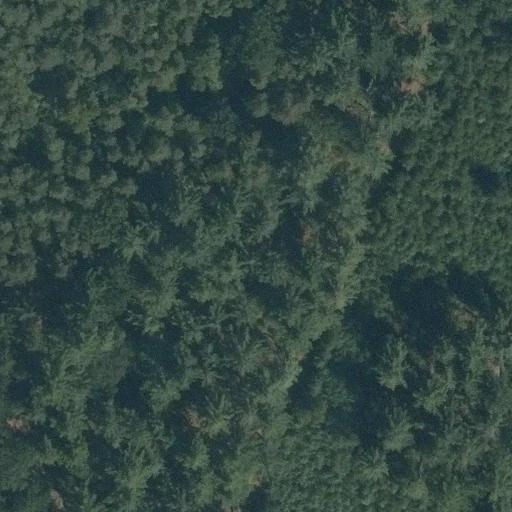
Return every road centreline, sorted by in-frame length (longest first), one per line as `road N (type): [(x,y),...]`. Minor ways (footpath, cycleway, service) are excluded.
road 1 (track): [(442,0),(300,348),(244,511)]
road 2 (track): [(77,511),(0,403)]
